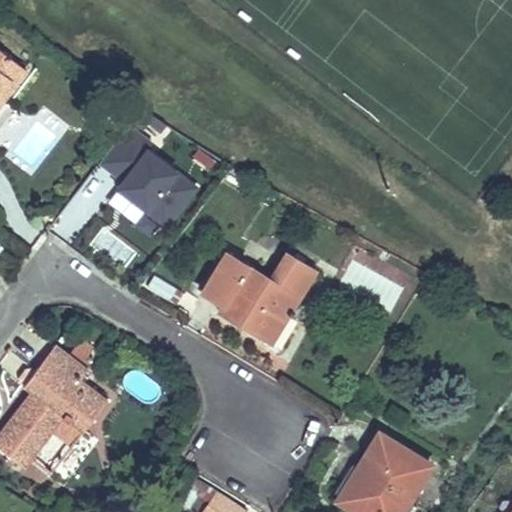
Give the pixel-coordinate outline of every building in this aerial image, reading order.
[(0,89),(0,90),(6,93),(24,70),(0,51),(0,89)] [(153,149),(131,132),(100,168),(119,181),(109,194),(120,203),(123,199),(164,234),(200,190),(149,154),(153,149)] [(270,279),(226,252),(201,290),(224,304),(221,310),(269,341),(267,345),(276,351),(296,319),(292,317),(295,312),(289,308),(314,268),(287,252),(270,279)] [(150,274),(145,287),(176,299),(181,287),(150,274)] [(0,449),(23,468),(55,426),(62,418),(79,431),(105,397),(78,378),(86,367),(81,362),(92,348),(79,337),(67,353),(53,343),(22,385),(29,391),(0,429),(0,449)] [(392,405),(385,417),(400,427),(407,415),(392,405)] [(79,431),(62,418),(55,426),(73,440),(79,431)] [(399,511),(430,464),(377,431),(335,498),(357,511),(399,511)] [(243,511),(246,508),(215,488),(198,511),(243,511)] [(511,511),(511,495),(497,511),(511,511)]
